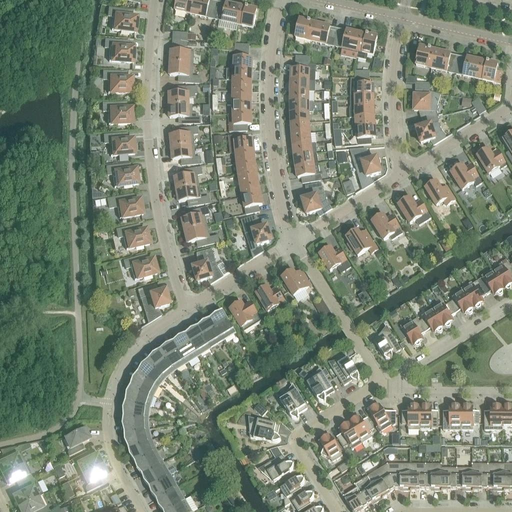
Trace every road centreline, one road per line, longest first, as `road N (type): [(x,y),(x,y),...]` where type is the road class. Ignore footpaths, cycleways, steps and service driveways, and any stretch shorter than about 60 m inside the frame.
road 1 (residential): [(185,309),(150,175),(145,85),(155,0)]
road 2 (residential): [(291,242),(269,123),(280,0)]
road 3 (residential): [(142,511),(107,437),(107,401),(127,355),(185,309)]
road 4 (residential): [(337,511),(296,439),(381,382)]
road 5 (residential): [(381,382),(291,242)]
road 6 (residential): [(404,172),(391,107),(402,17)]
road 7 (residential): [(511,307),(381,382)]
road 8 (residential): [(291,242),(404,172)]
road 9 (residential): [(381,382),(395,390),(511,390)]
road 10 (residential): [(404,172),(511,104)]
road 11 (residential): [(185,309),(291,242)]
